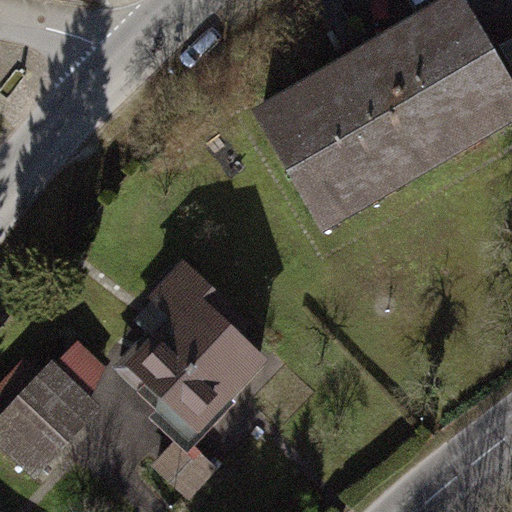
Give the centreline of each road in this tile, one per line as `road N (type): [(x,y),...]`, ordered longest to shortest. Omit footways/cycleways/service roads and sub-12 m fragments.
road 1 (tertiary): [(0,219),(129,74)]
road 2 (residential): [(129,74),(54,28),(0,18)]
